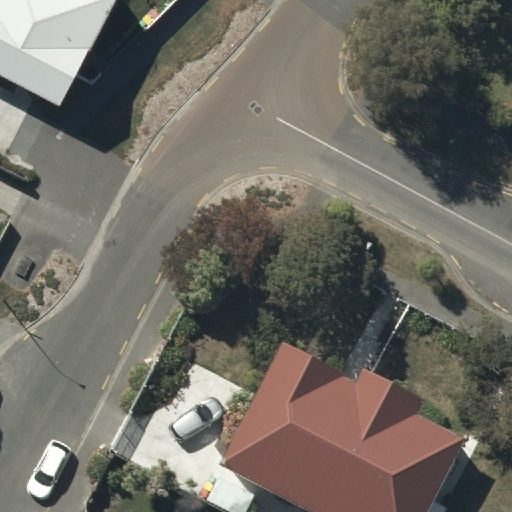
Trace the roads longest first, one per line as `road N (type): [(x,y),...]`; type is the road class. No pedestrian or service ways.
road 1 (residential): [(258,104),(159,203),(91,331),(24,410),(0,457)]
road 2 (residential): [(258,104),(511,237)]
road 3 (residential): [(332,0),(258,104)]
